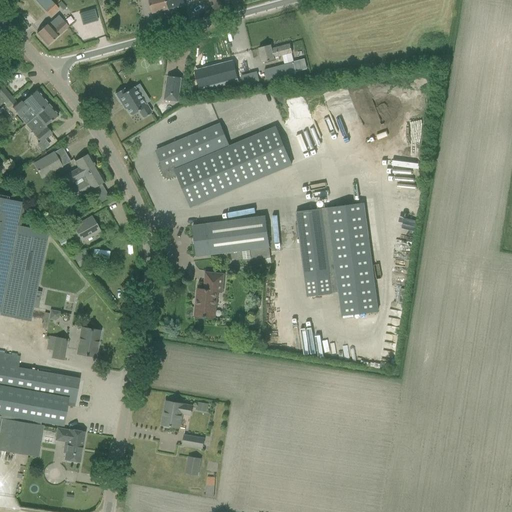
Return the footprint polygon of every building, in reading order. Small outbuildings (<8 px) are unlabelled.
[(148,0),(150,4),(152,14),(169,9),(166,0),(148,0)] [(166,0),(169,9),(185,5),(183,0),(166,0)] [(43,9),(50,16),(58,9),(52,2),(43,9)] [(44,27),(37,34),(47,45),(57,36),(65,29),(66,29),(68,26),(63,21),(58,15),(49,24),(48,23),(44,27)] [(271,45),(259,48),(261,58),(263,63),(274,60),(274,58),(282,56),(291,53),(292,53),(290,44),(272,49),(271,45)] [(233,61),(193,72),(199,94),(224,88),(225,91),(240,87),(233,61)] [(285,65),(265,70),(267,79),(269,79),(296,72),(293,62),(285,65)] [(237,77),(240,87),(259,82),(257,72),(237,77)] [(171,95),(173,95),(173,94),(179,94),(181,78),(168,76),(166,93),(172,93),(171,95)] [(3,87),(0,89),(0,105),(3,103),(6,106),(8,108),(15,102),(13,100),(3,87)] [(138,111),(143,118),(152,113),(146,104),(145,105),(134,87),(126,92),(124,88),(115,94),(122,105),(123,104),(131,116),(138,111)] [(26,125),(37,116),(36,115),(48,104),(49,104),(37,90),(24,101),(23,99),(12,108),(24,123),(26,125)] [(36,136),(41,142),(44,140),(52,133),(46,126),(58,115),(48,104),(36,115),(37,116),(26,125),(36,136)] [(178,176),(191,207),(292,165),(276,128),(230,147),(220,124),(165,147),(156,151),(161,164),(159,165),(159,166),(159,165),(164,177),(169,179),(178,176)] [(33,164),(41,178),(62,166),(54,152),(33,164)] [(62,177),(67,186),(97,168),(88,154),(74,162),(78,168),(62,177)] [(69,190),(74,199),(82,195),(90,190),(91,190),(96,187),(105,182),(97,168),(67,186),(69,190)] [(0,315),(26,321),(29,309),(32,310),(32,308),(37,309),(41,292),(36,291),(48,232),(21,226),(25,205),(22,205),(22,202),(0,197),(0,315)] [(336,273),(342,317),(379,312),(365,203),(327,208),(296,212),(308,297),(332,293),(330,274),(336,273)] [(30,209),(51,235),(60,227),(51,216),(49,218),(37,204),(30,209)] [(191,226),(196,257),(230,252),(231,257),(269,252),(265,216),(191,226)] [(74,227),(82,241),(99,231),(91,217),(74,227)] [(64,238),(57,241),(60,247),(67,244),(64,238)] [(90,260),(83,250),(71,258),(78,268),(90,260)] [(265,259),(265,264),(271,263),(269,252),(231,257),(232,261),(242,260),(242,262),(265,259)] [(64,289),(67,271),(55,268),(51,286),(64,289)] [(195,317),(214,319),(217,292),(222,292),(223,275),(216,274),(206,273),(205,290),(198,289),(195,317)] [(60,312),(45,310),(43,328),(47,328),(48,318),(60,319),(60,312)] [(77,354),(96,357),(100,331),(81,328),(77,354)] [(51,358),(64,360),(67,339),(48,336),(46,350),(53,351),(51,358)] [(0,414),(63,426),(67,406),(74,407),(79,379),(18,368),(20,357),(0,353),(0,414)] [(170,427),(179,428),(182,413),(191,414),(192,406),(183,405),(184,404),(167,401),(162,425),(164,426),(165,427),(169,428),(170,427)] [(198,403),(197,411),(200,411),(207,412),(208,404),(198,403)] [(0,429),(0,450),(29,455),(31,440),(40,441),(43,426),(40,426),(41,422),(0,414),(0,419),(2,419),(0,429)] [(84,433),(56,428),(54,441),(64,442),(62,453),(66,453),(65,460),(79,462),(84,433)] [(183,445),(202,449),(204,439),(184,435),(183,445)] [(186,473),(197,475),(200,459),(188,457),(186,473)] [(207,495),(215,495),(216,477),(208,476),(207,495)]
